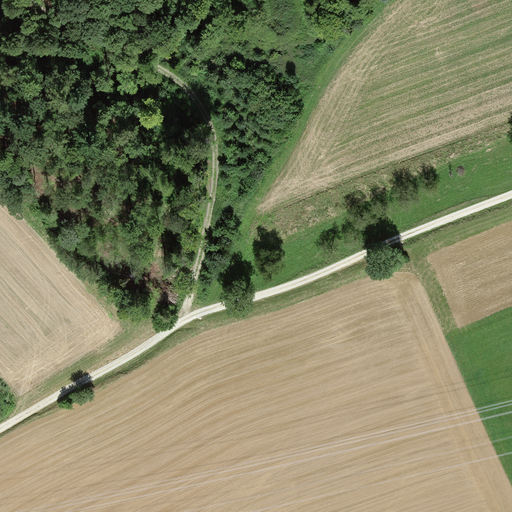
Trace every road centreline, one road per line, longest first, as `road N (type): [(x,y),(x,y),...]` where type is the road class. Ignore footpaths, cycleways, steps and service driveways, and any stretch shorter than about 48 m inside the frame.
road 1 (track): [(0,428),(175,324),(511,193)]
road 2 (track): [(38,0),(173,85),(196,113),(207,148),(208,242),(190,287)]
road 3 (track): [(200,261),(165,231),(119,216),(0,148)]
